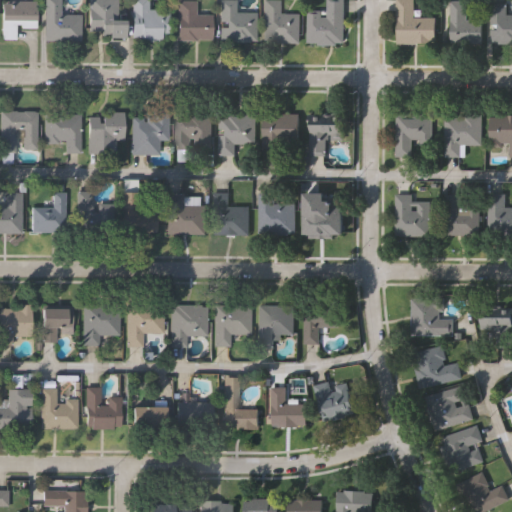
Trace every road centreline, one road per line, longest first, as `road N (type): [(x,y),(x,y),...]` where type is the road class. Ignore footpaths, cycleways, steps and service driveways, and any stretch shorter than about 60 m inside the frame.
road 1 (residential): [(434,511),(392,415),(372,317),(370,0)]
road 2 (residential): [(511,81),(0,76)]
road 3 (residential): [(511,270),(0,268)]
road 4 (residential): [(399,435),(276,465),(0,463)]
